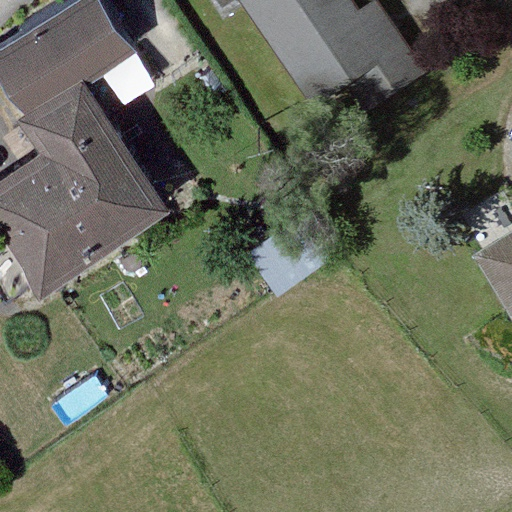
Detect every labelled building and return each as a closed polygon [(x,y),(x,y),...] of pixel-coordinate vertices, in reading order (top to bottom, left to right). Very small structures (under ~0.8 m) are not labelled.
[(100,0),(66,0),(0,39),(0,93),(15,118),(86,77),(131,50),(100,0)] [(335,0),(220,0),(298,130),(342,104),(353,123),(419,83),(378,14),(353,29),(335,0)] [(86,77),(15,118),(41,155),(0,182),(0,244),(35,295),(172,201),(86,77)] [(300,196),(248,232),(280,277),(332,241),(300,196)] [(511,246),(475,269),(511,328),(511,327),(511,246)]
